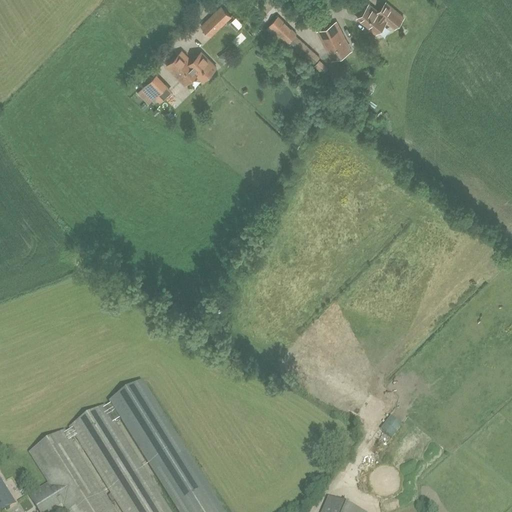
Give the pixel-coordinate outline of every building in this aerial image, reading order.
[(357,18),(376,33),(386,21),(394,28),(403,17),(386,2),(378,12),(369,4),(357,18)] [(231,17),(221,6),(201,26),(211,36),(231,17)] [(284,47),(287,43),(312,66),(320,57),(295,34),(297,33),(278,16),(266,28),(284,47)] [(332,60),(351,51),(336,22),(317,31),(332,60)] [(224,54),(229,60),(235,55),(230,49),(224,54)] [(203,81),(216,67),(202,52),(192,61),(182,50),(166,66),(185,85),(196,74),(203,81)] [(155,76),(145,86),(160,102),(170,92),(155,76)] [(372,111),(360,102),(352,113),(369,125),(373,120),(368,117),(372,111)] [(103,408),(70,429),(72,430),(65,435),(64,433),(30,454),(49,484),(29,497),(38,511),(63,511),(66,511),(222,511),(142,383),(110,404),(111,405),(104,409),(103,408)] [(374,451),(362,464),(371,472),(383,458),(374,451)] [(366,471),(358,478),(362,483),(370,476),(366,471)] [(14,496),(12,497),(0,477),(0,511),(3,511),(17,504),(16,502),(18,501),(14,496)] [(360,511),(328,498),(322,511),(360,511)]
